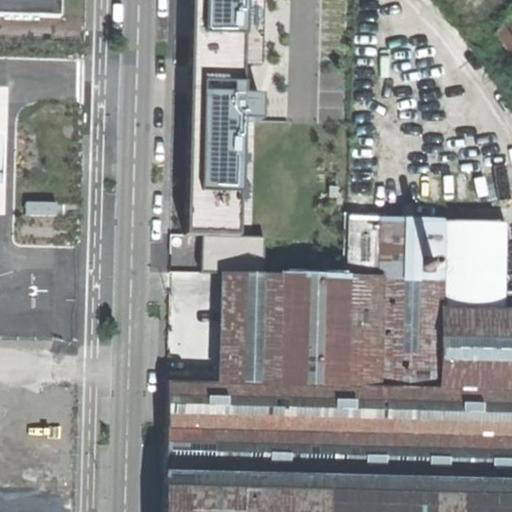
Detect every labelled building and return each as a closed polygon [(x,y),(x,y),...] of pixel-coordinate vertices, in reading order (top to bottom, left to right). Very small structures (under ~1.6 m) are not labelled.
[(0,0),(0,12),(60,13),(60,0),(0,0)] [(244,0),(189,0),(185,234),(209,235),(240,235),(244,0)] [(511,58),(511,33),(502,18),(493,30),(511,58)] [(25,217),(56,217),(56,205),(26,204),(25,217)] [(511,511),(511,309),(505,309),(507,220),(346,217),(344,277),(267,275),(221,274),(220,313),(219,382),(165,379),(161,511),(511,511)] [(268,236),(240,235),(209,235),(208,273),(221,274),(267,275),(268,236)]
